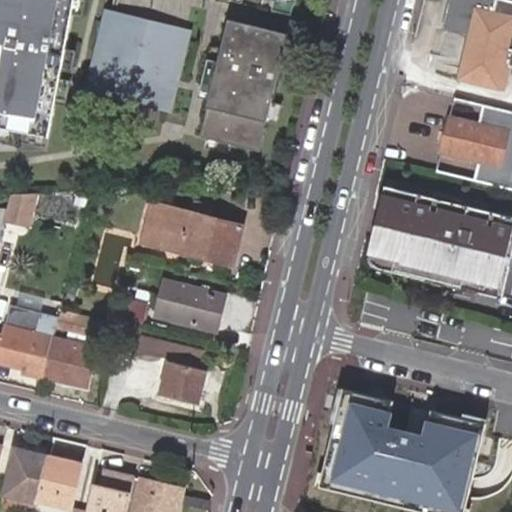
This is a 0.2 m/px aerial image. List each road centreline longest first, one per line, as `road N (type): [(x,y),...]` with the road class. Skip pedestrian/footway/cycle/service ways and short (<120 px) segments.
road 1 (secondary): [(311,333),(394,0)]
road 2 (secondary): [(367,0),(286,327)]
road 3 (residential): [(251,460),(0,400)]
road 4 (residential): [(511,384),(311,333)]
road 5 (secondary): [(276,466),(311,333)]
road 6 (secondary): [(286,327),(251,460)]
